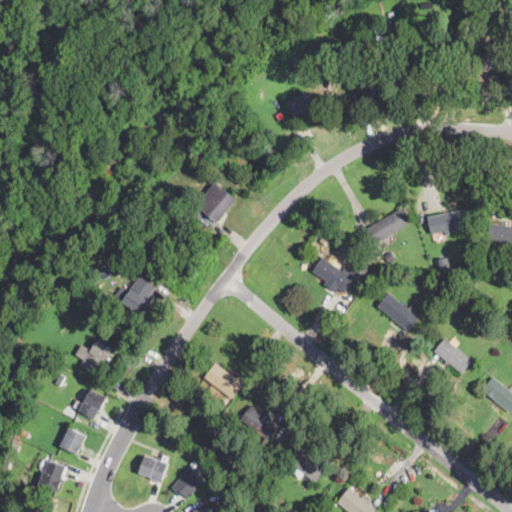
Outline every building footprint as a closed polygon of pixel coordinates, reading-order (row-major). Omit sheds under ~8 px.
[(379,27),(383,26),(385,37),(371,40),(369,29),(371,29),(370,22),(378,20),(379,27)] [(418,76),(413,53),(436,47),(441,70),(418,76)] [(511,75),(477,70),(479,52),(511,57),(511,75)] [(377,66),(384,84),(371,90),(371,91),(360,96),(359,92),(358,92),(357,88),(358,88),(351,70),(361,66),(363,71),(377,66)] [(298,122),(288,102),(309,91),(320,111),(298,122)] [(217,223),(197,206),(216,182),(237,200),(217,223)] [(375,245),(366,229),(401,209),(410,224),(375,245)] [(449,230),(450,234),(446,235),(446,232),(432,234),(428,217),(467,209),(471,226),(449,230)] [(511,243),(488,241),(490,224),(511,226),(511,243)] [(372,261),(365,255),(371,249),(378,254),(372,261)] [(119,255),(115,260),(109,256),(113,251),(119,255)] [(389,264),(384,257),(391,251),(397,259),(389,264)] [(345,292),(339,288),(336,292),(324,284),(327,281),(313,271),(323,257),(354,279),(345,292)] [(439,272),(436,261),(448,258),(451,269),(439,272)] [(365,278),(353,269),(360,259),(372,269),(365,278)] [(139,313),(123,302),(141,275),(157,287),(139,313)] [(439,302),(432,296),(441,285),(448,291),(439,302)] [(360,292),(353,300),(348,296),(355,288),(360,292)] [(408,332),(378,307),(389,293),(420,318),(408,332)] [(474,318),(467,313),(474,304),(481,309),(474,318)] [(463,373),(435,351),(446,338),(473,360),(463,373)] [(115,349),(97,377),(81,366),(84,360),(76,355),(83,345),(91,350),(99,339),(115,349)] [(232,399),(205,377),(216,362),(244,384),(232,399)] [(66,375),(62,384),(57,382),(62,373),(66,375)] [(511,410),(510,413),(483,391),(494,377),(511,391),(511,410)] [(96,420),(80,410),(92,388),(108,398),(96,420)] [(232,400),(228,406),(223,402),(227,397),(232,400)] [(268,441),(241,419),(253,404),(280,426),(268,441)] [(79,454),(62,445),(71,427),(88,436),(79,454)] [(29,431),(27,437),(20,434),(23,428),(29,431)] [(315,482),(288,461),(299,447),(327,467),(315,482)] [(162,482),(151,478),(152,477),(139,472),(146,454),(169,464),(162,482)] [(68,467),(58,491),(39,484),(44,471),(46,471),(51,460),(68,467)] [(197,471),(199,469),(202,471),(200,473),(206,478),(188,498),(181,492),(179,494),(172,487),(191,465),(197,471)] [(229,469),(223,475),(219,471),(225,465),(229,469)] [(275,493),(270,500),(262,494),(267,488),(275,493)] [(349,488),(361,497),(363,495),(372,502),(370,505),(376,510),(374,511),(349,511),(338,502),(349,488)] [(283,496),(279,501),(274,498),(278,492),(283,496)]
